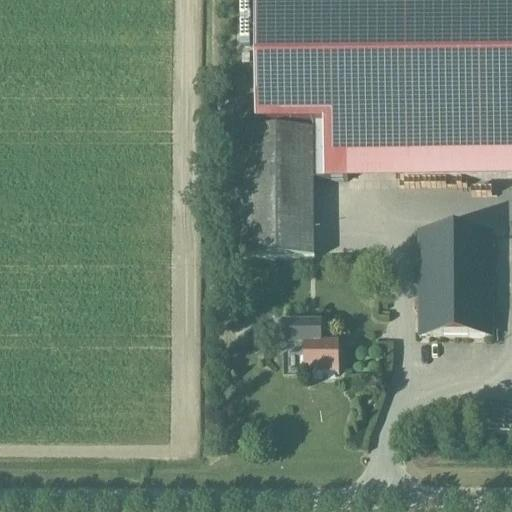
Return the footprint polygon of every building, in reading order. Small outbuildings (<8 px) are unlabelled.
[(511,0),(259,0),(261,127),(317,127),(317,132),(326,132),(326,150),(314,151),(314,183),(348,182),(348,155),(511,153),(511,0)] [(241,133),(242,262),(315,261),(314,183),(314,151),(326,150),(326,132),(317,132),(241,133)] [(511,235),(511,222),(500,223),(500,235),(511,235)] [(419,234),(420,340),(492,340),(492,234),(419,234)] [(339,377),(339,347),(321,347),(321,326),(283,326),(283,348),(304,348),(304,377),(339,377)]
